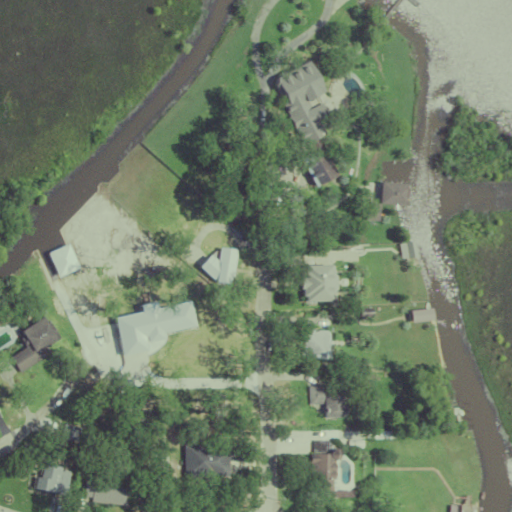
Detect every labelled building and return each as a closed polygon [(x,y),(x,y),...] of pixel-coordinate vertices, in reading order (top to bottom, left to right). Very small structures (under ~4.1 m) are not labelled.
[(284,115),(274,95),(276,94),(269,82),(274,79),(272,75),(303,59),(319,90),(310,95),(320,114),(311,119),(319,134),(299,144),(284,115)] [(295,158),(316,146),(331,175),(311,186),(295,158)] [(363,199),(375,200),(375,193),(365,193),(366,180),(404,182),(403,204),(376,203),(376,219),(362,219),(363,199)] [(399,243),(400,259),(416,257),(414,241),(399,243)] [(226,263),(224,283),(213,282),(195,266),(205,255),(213,261),(215,246),(232,248),(231,263),(226,263)] [(331,276),(331,289),(328,293),(328,294),(328,301),(302,301),(302,295),(298,295),(299,288),(296,288),(296,277),(298,277),(298,270),(301,270),(301,264),(327,264),(327,274),(331,276)] [(112,317),(119,356),(146,351),(144,343),(162,340),(160,334),(194,327),(189,301),(154,308),(153,301),(137,305),(138,312),(112,317)] [(356,306),(369,306),(370,316),(357,317),(356,306)] [(406,310),(429,308),(429,319),(407,321),(406,310)] [(0,315),(6,311),(10,317),(0,324),(0,315)] [(17,338),(20,336),(17,331),(38,317),(47,330),(23,346),(17,338)] [(324,333),(324,350),(327,350),(327,358),(319,358),(313,357),(304,355),(297,353),(298,329),(320,331),(320,333),(324,333)] [(320,417),(320,402),(304,403),(304,384),(338,383),(339,417),(320,417)] [(309,451),(309,439),(321,439),(321,452),(309,451)] [(179,443),(224,442),(225,476),(180,477),(179,443)] [(331,461),(330,462),(330,479),(328,479),(328,494),(306,494),(306,452),(324,454),(329,449),(336,456),(335,457),(335,458),(332,462),(331,461)] [(30,489),(34,464),(56,467),(56,469),(66,470),(64,480),(69,481),(67,495),(30,489)] [(87,501),(87,496),(78,495),(81,469),(104,471),(103,480),(124,482),(122,504),(87,501)] [(362,490),(362,482),(370,482),(370,490),(362,490)] [(334,496),(334,488),(341,489),(341,490),(349,490),(349,497),(334,496)]
